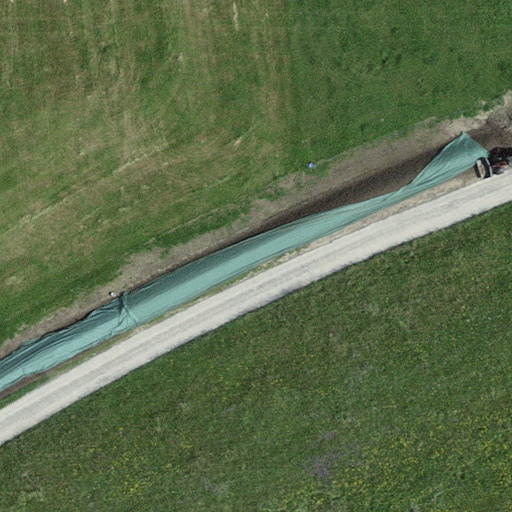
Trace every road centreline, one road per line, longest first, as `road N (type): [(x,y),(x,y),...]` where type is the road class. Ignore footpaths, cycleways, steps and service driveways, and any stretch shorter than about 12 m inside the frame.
road 1 (track): [(0,432),(341,251),(511,185)]
road 2 (track): [(227,0),(279,283)]
